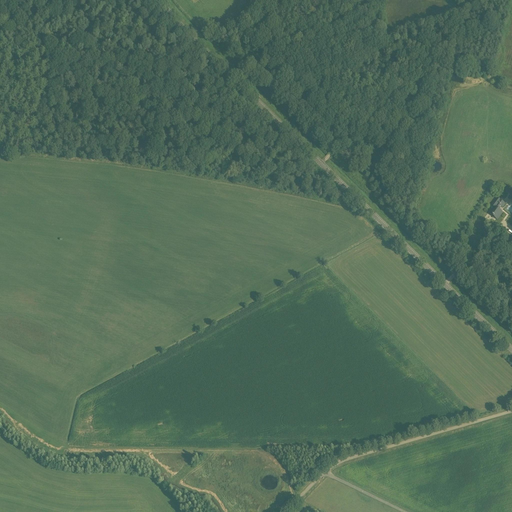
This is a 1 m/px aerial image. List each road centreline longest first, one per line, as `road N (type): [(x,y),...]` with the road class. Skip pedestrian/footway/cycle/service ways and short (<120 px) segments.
road 1 (secondary): [(511,349),(158,0)]
road 2 (track): [(231,76),(206,80),(182,66),(103,48),(68,54),(30,44),(14,32),(4,0)]
road 3 (unclassified): [(284,511),(344,459),(511,410)]
